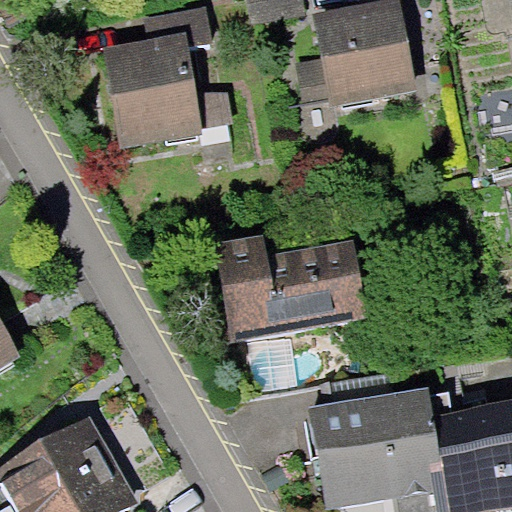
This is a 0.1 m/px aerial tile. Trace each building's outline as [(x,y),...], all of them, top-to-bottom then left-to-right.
[(304,23),(300,0),(243,0),(248,32),(304,23)] [(412,17),(322,37),(342,127),(432,107),(412,17)] [(199,51),(113,63),(127,163),(213,151),(199,51)] [(362,246),(230,265),(242,345),(374,326),(362,246)] [(0,331),(0,375),(18,367),(0,331)] [(433,408),(318,426),(331,511),(375,511),(447,501),(433,408)] [(453,511),(511,511),(511,425),(442,436),(453,511)] [(125,511),(85,435),(0,478),(0,480),(16,511),(125,511)]
